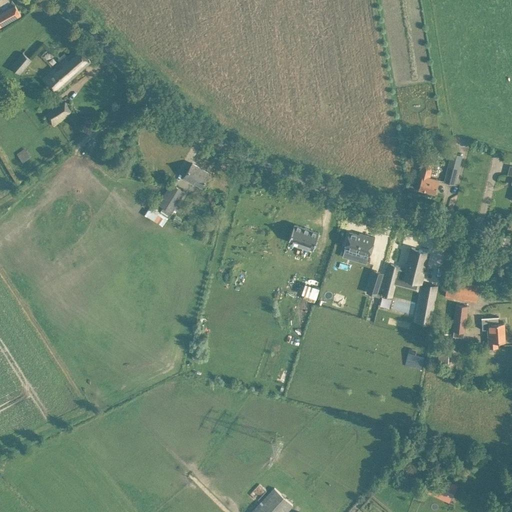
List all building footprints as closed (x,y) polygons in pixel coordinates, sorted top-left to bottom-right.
[(15,5),(0,13),(0,26),(4,24),(21,14),(15,5)] [(59,57),(62,61),(42,78),(55,93),(83,67),(90,61),(79,47),(71,53),(67,56),(64,52),(59,57)] [(11,66),(20,74),(31,59),(23,52),(11,66)] [(47,114),(53,125),(71,112),(65,102),(47,114)] [(19,156),(23,161),(31,156),(27,150),(19,156)] [(455,183),(461,159),(450,156),(444,181),(455,183)] [(422,175),(419,188),(435,192),(438,179),(429,177),(433,163),(422,160),(418,174),(422,175)] [(195,182),(201,186),(204,182),(209,173),(192,163),(187,171),(184,177),(194,183),(195,182)] [(160,212),(168,217),(172,212),(184,191),(171,183),(158,203),(163,206),(160,212)] [(294,223),(288,240),(313,249),(319,232),(294,223)] [(362,235),(353,232),(348,247),(372,255),(378,238),(363,233),(362,235)] [(394,289),(397,276),(422,282),(430,251),(413,247),(407,269),(400,267),(400,265),(392,263),(386,287),(394,289)] [(367,291),(376,294),(383,273),(373,270),(367,291)] [(447,280),(445,296),(477,301),(479,285),(447,280)] [(317,299),(321,286),(305,281),(301,294),(317,299)] [(423,293),(418,321),(429,323),(435,295),(423,293)] [(456,304),(453,330),(465,331),(468,305),(456,304)] [(497,315),(482,316),(483,328),(488,328),(488,332),(489,347),(498,346),(498,341),(505,341),(504,322),(498,322),(497,315)] [(441,349),(440,362),(448,362),(449,350),(441,349)] [(408,352),(404,365),(421,369),(424,356),(408,352)] [(427,491),(449,502),(455,491),(433,480),(427,491)] [(249,511),(283,511),(291,504),(273,487),(249,511)]
